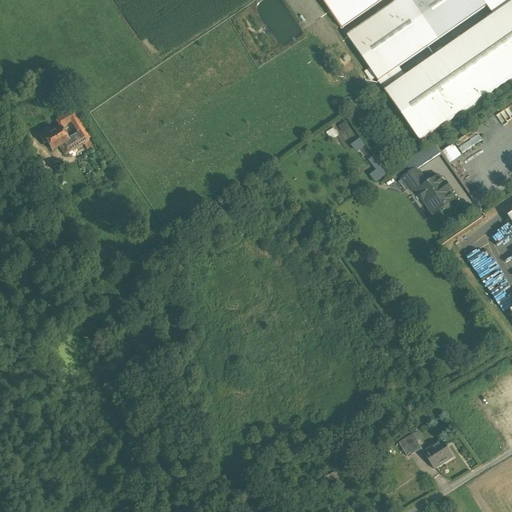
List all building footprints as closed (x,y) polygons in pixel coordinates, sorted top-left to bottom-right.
[(322,0),(342,27),(379,0),(322,0)] [(408,0),(400,0),(347,37),(378,81),(436,41),(408,0)] [(482,0),(408,0),(436,41),(486,6),(482,0)] [(511,2),(511,0),(482,0),(486,6),(493,16),(511,2)] [(511,2),(493,16),(385,91),(419,141),(511,76),(511,2)] [(87,135),(77,118),(71,121),(81,139),(87,135)] [(59,128),(43,138),(46,143),(52,152),(59,147),(64,156),(73,151),(68,142),(59,128)] [(81,139),(75,142),(78,148),(90,140),(87,135),(81,139)] [(359,138),(350,145),(355,152),(364,145),(359,138)] [(75,142),(73,139),(68,142),(73,151),(78,148),(75,142)] [(449,162),(460,155),(452,143),(441,151),(449,162)] [(375,171),(368,175),(374,183),(386,175),(373,156),(367,160),(375,171)] [(416,170),(403,179),(411,190),(424,181),(416,170)] [(438,178),(420,191),(428,202),(426,204),(432,211),(441,204),(443,207),(454,200),(448,192),(450,191),(446,184),(444,186),(438,178)] [(422,449),(413,435),(402,442),(410,455),(411,456),(422,449)] [(410,455),(402,442),(398,444),(406,457),(410,455)] [(444,442),(425,454),(434,470),(454,457),(444,442)]
